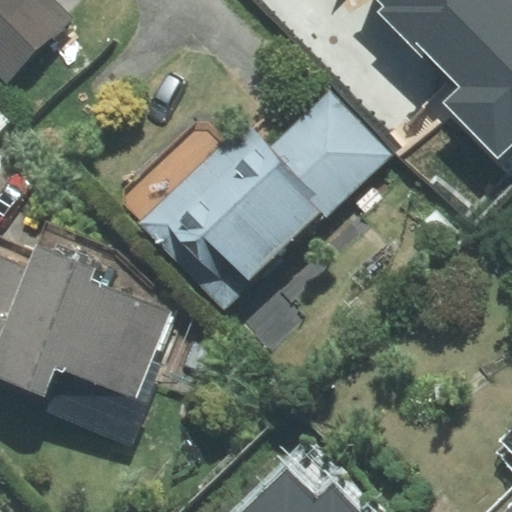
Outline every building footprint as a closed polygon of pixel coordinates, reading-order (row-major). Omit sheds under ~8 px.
[(0,0),(0,65),(15,82),(83,20),(64,0),(0,0)] [(511,0),(381,0),(462,84),(439,106),(498,167),(511,153),(511,0)] [(237,309),(402,156),(341,92),(284,145),(263,121),(155,222),(237,309)] [(123,267),(68,243),(56,270),(12,251),(0,277),(0,365),(71,396),(82,369),(149,398),(187,310),(117,280),(123,267)] [(244,511),(354,511),(338,494),(327,505),(291,467),(244,511)]
